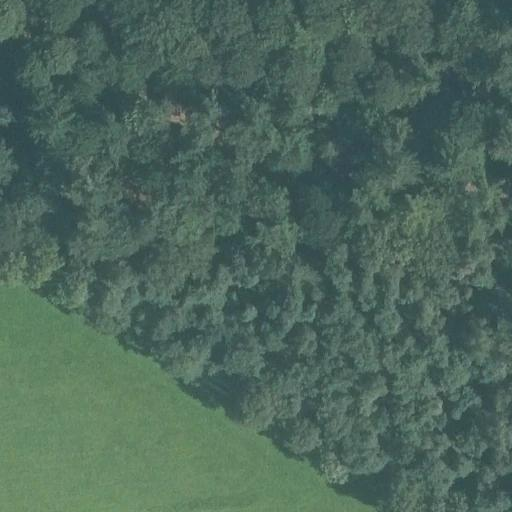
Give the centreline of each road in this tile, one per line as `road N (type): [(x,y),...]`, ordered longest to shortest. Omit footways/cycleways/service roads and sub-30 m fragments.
road 1 (track): [(426,511),(24,256),(0,257)]
road 2 (track): [(24,256),(363,236),(511,210)]
